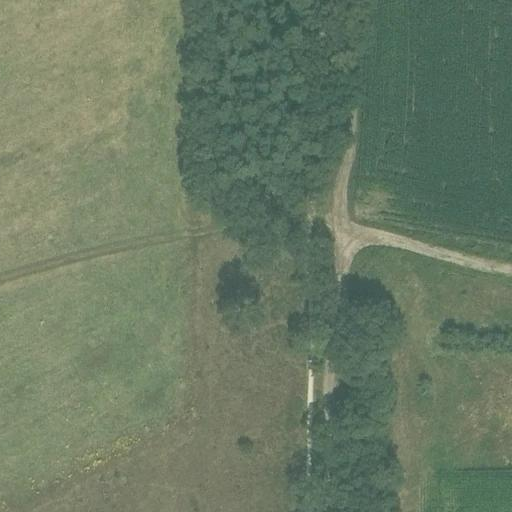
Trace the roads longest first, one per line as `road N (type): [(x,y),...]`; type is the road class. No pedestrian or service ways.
road 1 (track): [(326,511),(342,0)]
road 2 (track): [(511,261),(311,231)]
